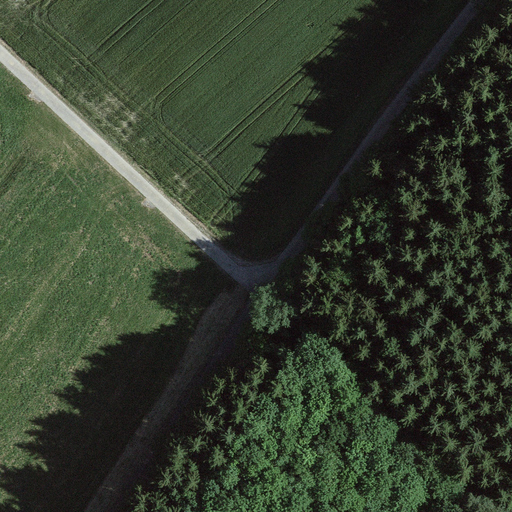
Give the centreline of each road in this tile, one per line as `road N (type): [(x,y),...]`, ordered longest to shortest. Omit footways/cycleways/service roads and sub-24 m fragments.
road 1 (track): [(498,0),(378,142),(242,277),(139,511)]
road 2 (track): [(0,52),(242,277)]
